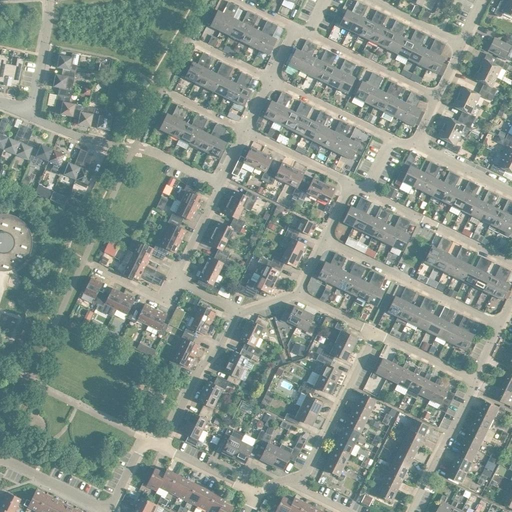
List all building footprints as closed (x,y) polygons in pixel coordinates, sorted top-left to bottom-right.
[(427,0),(424,8),(432,11),(436,3),(447,8),(451,0),(427,0)] [(501,1),(494,14),(501,17),(504,11),(511,15),(511,0),(509,0),(507,4),(501,1)] [(211,26),(221,31),(234,4),(229,1),(223,13),(218,10),(217,12),(215,11),(209,23),(211,24),(211,26)] [(339,25),(350,30),(363,3),(358,1),(352,12),(347,10),(339,25)] [(350,30),(359,35),(367,20),(363,17),(368,6),(363,3),(350,30)] [(221,31),(230,36),(238,20),(234,18),(239,7),(234,4),(221,31)] [(415,5),(411,13),(418,16),(422,8),(415,5)] [(359,35),(369,40),(382,13),(377,10),(371,22),(367,20),(359,35)] [(230,36),(240,40),(253,14),(248,11),(242,22),(238,20),(230,36)] [(424,11),(421,17),(428,20),(431,14),(424,11)] [(369,40),(379,45),(386,29),(382,27),(388,16),(382,13),(369,40)] [(240,40),(250,45),(257,30),(253,28),(259,16),(253,14),(240,40)] [(250,45),(259,50),(273,23),(267,20),(262,32),(257,30),(250,45)] [(379,45),(388,49),(402,23),(396,20),(391,31),(386,29),(379,45)] [(273,23),(259,50),(270,55),(277,40),(272,37),(278,26),(273,23)] [(388,49),(398,54),(406,39),(401,37),(407,25),(402,23),(388,49)] [(398,54),(408,59),(421,32),(416,30),(410,41),(406,39),(398,54)] [(408,59),(418,64),(425,48),(421,46),(427,35),(421,32),(408,59)] [(213,36),(209,44),(213,46),(217,38),(213,36)] [(510,46),(511,46),(511,40),(509,38),(506,44),(495,38),(489,50),(505,58),(510,46)] [(418,64),(427,69),(441,42),(435,39),(430,51),(425,48),(418,64)] [(289,64),(299,69),(312,43),(307,40),(301,51),(296,49),(289,64)] [(441,42),(427,69),(438,74),(445,58),(440,56),(446,44),(441,42)] [(299,69),(309,74),(316,59),(312,57),(318,45),(312,43),(299,69)] [(309,74),(318,79),(332,52),(326,49),(321,61),(316,59),(309,74)] [(369,51),(366,57),(371,60),(374,54),(369,51)] [(318,79),(328,84),(336,68),(331,66),(337,55),(332,52),(318,79)] [(185,77),(195,82),(209,56),(203,53),(198,64),(193,62),(190,68),(187,67),(183,74),(186,76),(185,77)] [(0,63),(0,81),(8,83),(11,64),(6,63),(8,56),(2,55),(0,63)] [(63,69),(62,75),(69,76),(75,77),(77,65),(71,63),(72,57),(60,55),(57,68),(63,69)] [(195,82),(205,87),(213,72),(208,70),(214,58),(209,56),(195,82)] [(11,64),(8,83),(19,85),(24,59),(18,58),(16,65),(11,64)] [(484,59),(479,69),(496,77),(501,68),(506,71),(509,65),(497,58),(494,64),(484,59)] [(328,84),(338,88),(351,62),(346,59),(340,70),(336,68),(328,84)] [(351,62),(338,88),(348,93),(355,78),(351,76),(356,64),(351,62)] [(205,87),(215,92),(228,65),(223,63),(217,74),(213,72),(205,87)] [(100,64),(99,71),(106,72),(108,65),(100,64)] [(215,92),(224,97),(232,81),(228,79),(233,68),(228,65),(215,92)] [(484,84),(482,89),(494,95),(497,89),(492,87),(496,77),(479,69),(475,79),(484,84)] [(224,97),(234,102),(247,75),(242,72),(236,83),(232,81),(224,97)] [(355,97),(365,102),(378,75),(373,72),(367,84),(362,81),(355,97)] [(59,88),(58,94),(71,97),(74,84),(67,82),(69,76),(62,75),(56,74),(53,87),(59,88)] [(247,75),(234,102),(244,107),(252,91),(247,89),(253,77),(247,75)] [(365,102),(375,107),(382,91),(378,89),(383,78),(378,75),(365,102)] [(375,107),(384,111),(397,84),(392,82),(386,93),(382,91),(375,107)] [(384,111),(394,116),(402,101),(397,99),(403,87),(397,84),(384,111)] [(463,86),(458,96),(475,105),(480,95),(491,101),(494,95),(482,89),(479,94),(463,86)] [(84,87),(83,94),(90,96),(91,89),(84,87)] [(394,116),(404,121),(417,94),(411,91),(406,103),(402,101),(394,116)] [(264,116),(274,121),(287,94),(282,92),(276,103),(272,101),(264,116)] [(60,114),(73,117),(76,104),(70,103),(71,97),(58,94),(55,107),(62,108),(60,114)] [(274,121),(284,126),(291,111),(287,108),(293,97),(287,94),(274,121)] [(417,94),(404,121),(414,126),(421,110),(417,108),(422,97),(417,94)] [(463,111),(460,116),(473,122),(476,117),(470,114),(475,105),(458,96),(453,106),(463,111)] [(284,126),(294,131),(307,104),(301,101),(296,113),(291,111),(284,126)] [(91,127),(92,121),(94,114),(87,113),(89,107),(76,104),(73,117),(79,118),(78,124),(91,127)] [(294,131),(303,136),(311,120),(307,118),(312,107),(307,104),(294,131)] [(160,129),(170,134),(183,107),(178,105),(172,116),(167,114),(160,129)] [(170,134),(180,139),(187,123),(183,121),(189,110),(183,107),(170,134)] [(94,114),(92,121),(98,122),(97,128),(110,131),(113,118),(106,116),(108,110),(95,108),(94,114)] [(303,136),(313,140),(326,113),(321,111),(315,122),(311,120),(303,136)] [(164,113),(157,128),(160,129),(167,114),(164,113)] [(313,140),(323,145),(330,130),(326,128),(331,116),(326,113),(313,140)] [(180,139),(189,144),(203,117),(197,114),(192,125),(187,123),(180,139)] [(370,116),(367,121),(373,124),(376,119),(370,116)] [(448,117),(443,127),(460,135),(465,126),(470,128),(473,122),(460,116),(458,122),(448,117)] [(0,147),(4,149),(9,137),(3,135),(9,119),(3,117),(0,124),(0,147)] [(189,144),(199,148),(207,133),(202,131),(208,119),(203,117),(189,144)] [(323,145),(332,150),(345,123),(340,120),(334,132),(330,130),(323,145)] [(332,150),(342,155),(350,139),(345,137),(351,126),(345,123),(332,150)] [(4,149),(16,154),(27,127),(21,124),(14,140),(9,137),(4,149)] [(199,148),(209,153),(222,126),(217,124),(211,135),(207,133),(199,148)] [(222,126),(209,153),(219,158),(226,143),(222,140),(227,129),(222,126)] [(16,154),(28,160),(33,147),(27,145),(34,129),(27,127),(16,154)] [(460,135),(443,127),(438,137),(448,142),(445,147),(458,153),(461,147),(455,144),(460,135)] [(350,139),(342,155),(352,160),(356,152),(361,155),(367,144),(355,138),(354,141),(350,139)] [(508,147),(504,156),(511,160),(511,141),(506,139),(503,144),(508,147)] [(43,159),(48,161),(53,149),(41,144),(39,150),(33,147),(28,160),(40,165),(43,159)] [(245,162),(255,167),(262,152),(251,147),(245,158),(241,156),(235,167),(241,169),(245,162)] [(52,169),(64,174),(69,162),(63,160),(65,154),(53,149),(48,161),(54,164),(52,169)] [(64,174),(76,179),(87,152),(81,149),(75,165),(69,162),(64,174)] [(87,152),(76,179),(88,184),(93,172),(87,170),(94,154),(87,152)] [(261,179),(267,182),(272,171),(268,169),(273,158),(262,152),(255,167),(265,172),(261,179)] [(511,160),(504,156),(499,166),(493,163),(490,169),(503,175),(506,170),(511,173),(511,160)] [(403,181),(413,186),(420,171),(416,169),(418,165),(406,160),(401,171),(406,174),(403,181)] [(413,186),(422,191),(436,164),(430,161),(425,173),(420,171),(413,186)] [(276,178),(286,183),(293,168),(282,162),(277,174),(272,171),(267,182),(273,185),(276,178)] [(422,191),(432,196),(440,180),(435,178),(441,167),(436,164),(422,191)] [(293,195),(298,197),(303,187),(299,185),(304,173),(293,168),(286,183),(296,188),(293,195)] [(432,196),(442,200),(455,174),(450,171),(444,182),(440,180),(432,196)] [(442,200),(452,205),(459,190),(455,188),(460,176),(455,174),(442,200)] [(171,177),(167,184),(172,187),(176,179),(171,177)] [(307,193),(317,198),(325,183),(314,178),(308,189),(303,187),(298,197),(304,200),(307,193)] [(452,205),(461,210),(475,183),(469,181),(464,192),(459,190),(452,205)] [(325,183),(317,198),(328,203),(324,210),(330,213),(335,202),(330,200),(336,189),(325,183)] [(461,210),(471,215),(479,199),(474,197),(480,186),(475,183),(461,210)] [(39,184),(35,193),(50,199),(54,191),(43,186),(44,186),(39,184)] [(187,191),(181,202),(197,210),(203,199),(195,195),(198,190),(187,184),(184,190),(187,191)] [(234,190),(228,201),(243,208),(248,198),(255,202),(258,196),(247,191),(245,195),(234,190)] [(471,215),(481,220),(494,193),(489,190),(483,202),(479,199),(471,215)] [(54,191),(50,199),(58,202),(61,194),(54,191)] [(481,220),(490,224),(491,224),(498,209),(494,207),(499,195),(494,193),(481,220)] [(343,222),(353,227),(367,200),(361,197),(356,209),(351,206),(343,222)] [(353,227),(363,231),(371,216),(366,214),(372,202),(367,200),(353,227)] [(488,228),(498,233),(511,205),(511,201),(508,200),(502,211),(498,209),(491,224),(490,224),(488,228)] [(77,201),(74,208),(82,211),(85,204),(77,201)] [(234,217),(232,222),(243,227),(245,222),(238,218),(243,208),(228,201),(223,212),(234,217)] [(159,202),(156,208),(162,211),(165,205),(159,202)] [(173,211),(171,217),(182,222),(184,217),(192,221),(197,210),(181,202),(176,213),(173,211)] [(278,205),(274,213),(281,216),(284,209),(281,207),(278,205)] [(511,205),(498,233),(509,238),(509,236),(511,230),(511,205)] [(363,231),(373,236),(386,209),(381,207),(375,218),(371,216),(363,231)] [(373,236),(382,241),(390,225),(386,223),(391,212),(386,209),(373,236)] [(0,270),(2,271),(6,271),(10,271),(15,269),(16,268),(22,265),(25,262),(27,259),(29,256),(31,252),(32,245),(33,241),(32,237),(31,234),(29,228),(26,224),(23,221),(20,219),(17,217),(14,215),(10,214),(6,214),(1,214),(0,213),(0,270)] [(382,241),(392,246),(405,219),(400,216),(394,228),(390,225),(382,241)] [(171,224),(166,234),(181,242),(187,231),(179,227),(182,222),(171,217),(168,222),(171,224)] [(290,224),(287,230),(298,235),(300,231),(311,236),(317,225),(302,218),(297,228),(290,224)] [(405,219),(392,246),(402,251),(410,235),(405,233),(411,221),(405,219)] [(218,221),(213,232),(228,240),(233,230),(240,233),(243,227),(232,222),(230,227),(218,221)] [(292,239),(287,249),(301,256),(307,245),(296,240),(298,235),(287,230),(284,236),(292,239)] [(216,253),(223,256),(227,259),(230,253),(223,250),(228,240),(213,232),(208,243),(219,249),(216,253)] [(157,243),(154,249),(166,254),(168,249),(176,253),(181,242),(166,234),(160,245),(157,243)] [(113,236),(111,241),(119,245),(121,240),(113,236)] [(424,262),(435,267),(448,240),(442,237),(437,248),(432,246),(424,262)] [(107,247),(105,252),(114,257),(120,245),(119,245),(111,241),(110,240),(107,247)] [(435,267),(444,271),(452,256),(447,254),(453,242),(448,240),(435,267)] [(139,241),(133,252),(149,260),(152,254),(163,260),(166,254),(154,249),(139,241)] [(444,271),(454,276),(467,249),(462,247),(456,258),(452,256),(444,271)] [(275,256),(272,261),(272,262),(282,267),(285,262),(296,268),(301,256),(287,249),(282,259),(275,256)] [(454,276),(464,281),(471,265),(467,263),(472,252),(467,249),(454,276)] [(133,252),(128,263),(155,276),(158,271),(146,265),(149,260),(133,252)] [(318,277),(328,282),(341,255),(336,253),(330,264),(326,262),(318,277)] [(328,282),(338,287),(345,271),(341,269),(347,258),(341,255),(328,282)] [(209,256),(204,267),(219,274),(222,267),(226,269),(227,266),(235,270),(238,264),(227,259),(223,256),(221,261),(209,256)] [(266,265),(261,275),(275,283),(281,272),(270,266),(272,262),(272,261),(261,256),(258,262),(266,265)] [(464,281),(473,286),(487,259),(481,256),(476,267),(471,265),(464,281)] [(473,286),(483,290),(491,275),(486,273),(492,261),(487,259),(473,286)] [(338,287),(348,292),(361,265),(355,262),(350,274),(345,271),(338,287)] [(155,276),(128,263),(122,274),(138,282),(141,276),(152,282),(155,276)] [(348,292),(357,296),(365,281),(360,279),(366,267),(361,265),(348,292)] [(483,290),(493,295),(506,268),(501,266),(495,277),(491,275),(483,290)] [(219,274),(204,267),(198,278),(210,283),(207,288),(218,293),(221,288),(214,284),(219,274)] [(506,268),(493,295),(503,300),(504,298),(508,290),(510,285),(506,282),(511,271),(506,268)] [(357,296),(367,301),(380,274),(375,272),(369,283),(365,281),(357,296)] [(380,274),(367,301),(377,306),(385,291),(380,288),(385,277),(380,274)] [(275,283),(261,275),(256,285),(249,282),(243,293),(254,298),(259,288),(270,294),(275,283)] [(93,301),(99,304),(104,293),(99,290),(103,283),(91,277),(84,293),(94,298),(93,301)] [(388,312),(398,316),(411,290),(406,287),(400,299),(395,296),(388,312)] [(105,304),(116,309),(124,293),(113,288),(109,295),(104,293),(99,304),(104,306),(105,304)] [(450,289),(448,294),(455,298),(458,292),(450,289)] [(398,316),(408,321),(415,306),(411,304),(417,292),(411,290),(398,316)] [(125,317),(131,320),(136,309),(131,306),(135,299),(124,293),(116,309),(127,314),(125,317)] [(408,321),(417,326),(431,299),(425,297),(420,308),(415,306),(408,321)] [(200,306),(195,317),(211,324),(216,313),(209,310),(211,305),(200,299),(198,305),(200,306)] [(417,326),(427,331),(435,315),(430,313),(436,302),(431,299),(417,326)] [(138,320),(148,325),(156,309),(145,304),(141,311),(136,309),(131,320),(136,322),(138,320)] [(287,321),(297,326),(305,311),(294,306),(291,312),(285,309),(280,320),(286,324),(287,321)] [(427,331),(437,336),(450,309),(445,306),(439,318),(435,315),(427,331)] [(156,309),(148,325),(159,330),(158,333),(163,336),(168,325),(163,322),(167,315),(156,309)] [(437,336),(446,340),(454,325),(450,323),(455,311),(450,309),(437,336)] [(305,311),(297,326),(306,331),(305,333),(312,336),(317,325),(311,322),(315,316),(305,311)] [(85,316),(83,322),(88,324),(91,319),(85,316)] [(446,340),(456,345),(469,318),(464,316),(458,327),(454,325),(446,340)] [(187,326),(184,332),(195,337),(198,332),(205,336),(211,324),(195,317),(190,328),(187,326)] [(249,319),(244,329),(259,337),(264,327),(266,329),(269,322),(258,317),(255,323),(249,319)] [(469,318),(456,345),(466,350),(474,335),(469,332),(475,321),(469,318)] [(341,331),(336,342),(352,350),(358,338),(346,333),(349,328),(338,322),(335,328),(341,331)] [(99,323),(96,328),(104,332),(106,329),(107,327),(99,323)] [(106,329),(104,332),(121,340),(122,337),(106,329)] [(245,343),(243,348),(254,354),(260,357),(263,351),(255,347),(259,337),(244,329),(239,339),(245,343)] [(402,333),(399,338),(406,342),(410,334),(403,331),(402,333)] [(185,338),(179,349),(195,357),(200,346),(193,342),(195,337),(184,332),(182,337),(185,338)] [(140,342),(137,348),(142,351),(145,345),(140,342)] [(319,354),(333,361),(335,355),(347,361),(352,350),(336,342),(331,353),(324,350),(321,355),(319,354)] [(295,347),(293,354),(303,356),(305,349),(295,347)] [(233,351),(228,361),(244,369),(249,359),(251,360),(254,354),(243,348),(240,354),(233,351)] [(195,357),(179,349),(174,360),(171,358),(169,364),(179,369),(182,364),(190,368),(195,357)] [(283,353),(276,355),(279,364),(286,362),(283,353)] [(325,364),(320,375),(336,383),(341,372),(330,366),(333,361),(319,354),(317,360),(325,364)] [(387,378),(398,383),(405,369),(403,368),(396,365),(399,359),(395,357),(392,362),(394,363),(387,378)] [(379,374),(387,378),(394,363),(392,362),(383,358),(376,372),(374,371),(371,377),(376,379),(379,374)] [(244,369),(228,361),(223,371),(230,374),(227,380),(238,386),(241,379),(239,378),(244,369)] [(398,383),(408,388),(416,374),(413,373),(407,370),(410,365),(405,362),(403,368),(405,369),(398,383)] [(278,368),(276,373),(281,376),(284,371),(278,368)] [(408,388),(419,394),(426,379),(424,378),(418,375),(421,370),(416,368),(413,373),(416,374),(408,388)] [(419,394),(430,399),(437,385),(435,384),(429,381),(431,375),(427,373),(424,378),(426,379),(419,394)] [(301,386),(314,392),(317,387),(330,394),(336,383),(320,375),(314,386),(305,381),(303,387),(301,386)] [(511,379),(508,377),(502,388),(511,392),(511,379)] [(208,381),(203,391),(218,398),(223,389),(225,390),(228,383),(217,378),(214,384),(208,381)] [(437,385),(430,399),(441,404),(438,409),(446,413),(455,394),(448,391),(448,390),(439,386),(442,380),(438,378),(435,384),(437,385)] [(242,380),(239,386),(246,389),(249,384),(242,380)] [(307,395),(301,406),(317,414),(323,403),(312,397),(314,392),(301,386),(298,391),(307,395)] [(511,392),(502,388),(497,399),(511,406),(510,408),(511,408),(511,392)] [(204,404),(201,410),(213,415),(216,409),(213,408),(218,398),(203,391),(198,401),(204,404)] [(362,393),(356,404),(371,411),(376,400),(362,393)] [(485,400),(480,411),(494,418),(499,410),(504,412),(506,408),(501,405),(500,407),(485,400)] [(356,404),(351,415),(366,422),(371,411),(356,404)] [(317,414),(301,406),(296,417),(287,413),(285,418),(298,425),(300,420),(312,425),(317,414)] [(392,408),(389,414),(392,416),(394,417),(398,410),(392,408)] [(192,412),(187,422),(203,430),(207,420),(210,421),(213,415),(201,410),(198,415),(192,412)] [(425,410),(421,417),(427,420),(430,413),(425,410)] [(480,411),(475,422),(489,429),(494,418),(480,411)] [(266,414),(263,420),(266,422),(265,425),(269,427),(274,417),(266,414)] [(351,415),(346,425),(360,433),(366,422),(351,415)] [(371,419),(369,423),(378,428),(380,423),(371,419)] [(402,430),(408,432),(409,430),(423,437),(429,426),(414,419),(410,428),(405,425),(403,429),(402,430)] [(203,430),(187,422),(182,432),(189,435),(186,441),(197,447),(200,441),(198,440),(203,430)] [(475,422),(469,433),(484,440),(489,429),(475,422)] [(346,425),(341,436),(355,443),(360,433),(346,425)] [(234,458),(242,441),(245,435),(229,427),(223,438),(228,441),(222,452),(234,458)] [(397,440),(402,443),(404,441),(418,448),(423,437),(409,430),(408,432),(405,439),(399,436),(397,440)] [(256,440),(255,442),(260,445),(266,433),(261,431),(256,440)] [(260,459),(272,464),(280,448),(269,443),(272,436),(266,433),(260,445),(266,447),(260,459)] [(469,433),(464,444),(478,451),(484,440),(469,433)] [(300,436),(298,442),(304,445),(307,439),(300,436)] [(341,436),(335,447),(350,454),(355,443),(341,436)] [(242,441),(234,458),(245,463),(253,447),(242,441)] [(392,451),(397,454),(398,451),(413,458),(418,448),(404,441),(402,443),(399,449),(394,447),(392,451)] [(280,448),(272,464),(283,470),(289,459),(295,462),(300,451),(294,447),(293,449),(282,444),(280,448)] [(464,444),(459,454),(473,461),(478,451),(464,444)] [(335,447),(330,458),(344,465),(350,454),(335,447)] [(386,462),(392,465),(393,462),(407,469),(413,458),(398,451),(397,454),(394,460),(389,457),(386,462)] [(459,454),(453,465),(468,472),(473,461),(459,454)] [(344,465),(330,458),(324,469),(339,476),(338,478),(343,480),(346,476),(340,473),(344,465)] [(488,461),(485,467),(493,471),(496,467),(496,465),(494,464),(488,461)] [(381,473),(386,475),(388,473),(402,480),(407,469),(393,462),(392,465),(389,471),(383,468),(381,473)] [(468,472),(453,465),(448,476),(462,483),(468,472)] [(157,491),(159,487),(165,473),(155,468),(147,485),(157,491)] [(159,487),(168,492),(177,474),(167,469),(165,473),(159,487)] [(378,479),(376,483),(381,486),(382,484),(397,491),(402,480),(388,473),(386,475),(383,482),(378,479)] [(168,492),(178,496),(186,479),(177,474),(168,492)] [(178,496),(188,501),(196,484),(186,479),(178,496)] [(188,501),(197,506),(206,489),(196,484),(188,501)] [(382,484),(381,486),(378,492),(373,490),(371,494),(376,497),(377,495),(391,502),(397,491),(382,484)] [(197,506),(207,511),(216,493),(206,489),(197,506)] [(28,507),(38,511),(47,495),(36,490),(31,501),(28,507)] [(8,492),(0,507),(8,511),(14,511),(21,499),(8,492)] [(207,511),(210,511),(218,511),(223,502),(224,502),(226,498),(216,493),(207,511)] [(365,494),(362,502),(367,505),(371,497),(365,494)] [(38,511),(50,511),(56,499),(47,495),(38,511)] [(437,511),(451,511),(454,507),(451,505),(445,502),(447,497),(443,495),(440,500),(442,501),(437,511)] [(287,511),(293,501),(283,496),(275,511),(287,511)] [(141,497),(136,507),(146,511),(154,511),(158,505),(145,499),(141,497)] [(287,511),(299,511),(305,502),(294,497),(293,501),(287,511)] [(50,511),(62,511),(66,504),(56,499),(50,511)] [(451,511),(464,511),(462,511),(456,508),(458,502),(454,500),(451,505),(454,507),(451,511)] [(218,511),(231,511),(234,507),(224,502),(223,502),(218,511)] [(299,511),(311,511),(314,507),(305,502),(299,511)]
